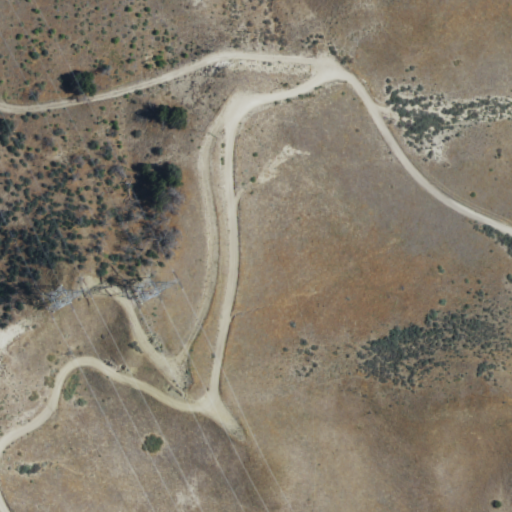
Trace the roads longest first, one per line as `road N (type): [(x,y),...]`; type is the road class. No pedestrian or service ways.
road 1 (track): [(8,511),(0,493),(9,440),(44,414),(73,368),(105,366),(196,409),(215,403),(233,310),(239,126),(247,112),(340,78),(338,62)]
road 2 (track): [(338,62),(256,55),(149,91),(56,109),(0,104)]
road 3 (track): [(511,223),(448,183),(374,75),(338,62)]
